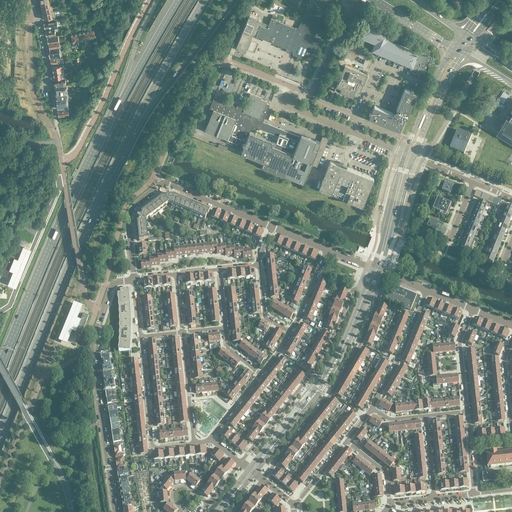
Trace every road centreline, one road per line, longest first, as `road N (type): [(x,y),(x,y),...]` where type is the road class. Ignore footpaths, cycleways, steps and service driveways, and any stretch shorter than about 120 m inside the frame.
road 1 (primary): [(0,438),(124,144)]
road 2 (primary): [(107,125),(0,368)]
road 3 (residential): [(133,278),(111,285),(91,349),(114,511)]
road 4 (residential): [(133,278),(129,212),(159,183),(271,227)]
road 5 (residential): [(262,479),(355,352),(377,302),(369,289)]
road 6 (residential): [(364,287),(351,291),(309,376),(240,462)]
road 7 (primary): [(124,144),(233,0)]
road 8 (primary): [(124,144),(204,0)]
road 9 (residential): [(140,336),(152,446),(193,443)]
road 10 (primary): [(178,0),(107,125)]
road 11 (primary): [(157,0),(107,125)]
road 12 (residential): [(426,290),(371,409)]
road 13 (tertiary): [(405,152),(372,268)]
road 14 (tertiary): [(378,271),(411,155)]
